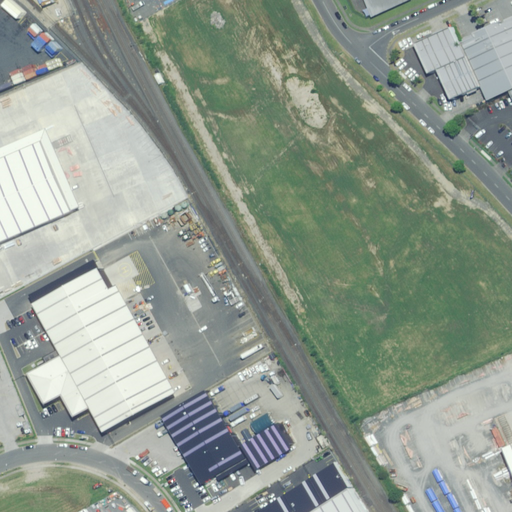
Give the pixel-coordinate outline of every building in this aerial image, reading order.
[(365,0),(373,16),(409,0),(365,0)] [(474,58),(488,86),(495,102),(511,93),(511,25),(469,47),(474,58)] [(469,47),(460,28),(422,46),(437,76),(445,71),(474,58),(469,47)] [(488,86),(474,58),(445,71),(459,100),(488,86)] [(0,244),(88,206),(53,128),(0,151),(0,244)] [(116,257),(42,297),(70,349),(51,359),(78,411),(102,398),(117,425),(186,389),(116,257)] [(209,392),(167,417),(210,488),(256,461),(261,470),(298,448),(285,426),(244,451),(209,392)] [(338,463),(259,511),(314,511),(354,488),(338,463)] [(369,511),(354,488),(314,511),(369,511)]
